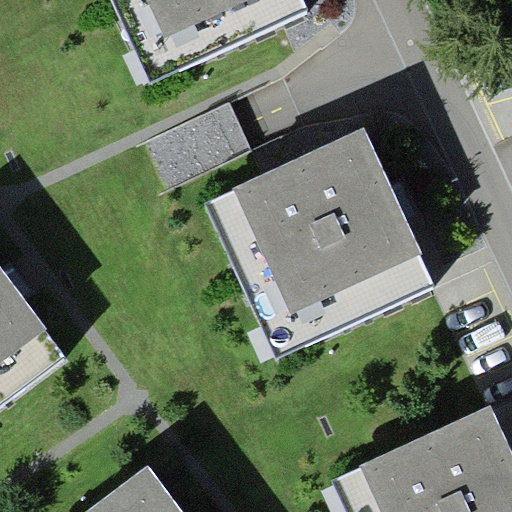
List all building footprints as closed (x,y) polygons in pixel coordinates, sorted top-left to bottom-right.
[(297,0),(109,0),(153,91),(307,19),(297,0)] [(232,100),(146,141),(169,189),(255,149),(232,100)] [(206,217),(278,368),(431,295),(392,214),(359,144),(206,217)] [(11,290),(0,275),(0,418),(69,366),(11,290)] [(511,511),(511,463),(489,415),(328,491),(337,511),(511,511)] [(174,511),(148,477),(101,511),(174,511)]
